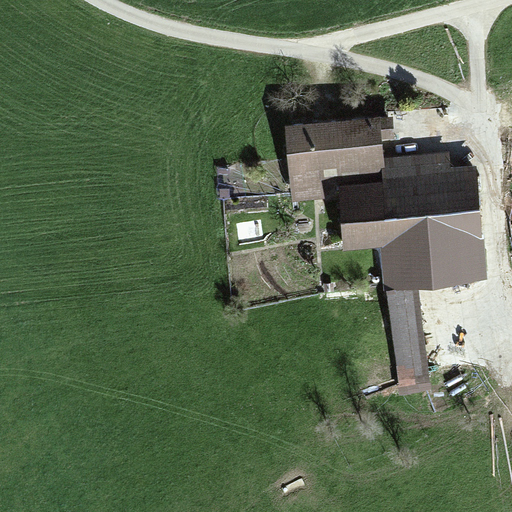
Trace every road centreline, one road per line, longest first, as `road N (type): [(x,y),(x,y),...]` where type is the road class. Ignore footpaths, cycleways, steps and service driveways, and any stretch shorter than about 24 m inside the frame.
road 1 (unclassified): [(99,0),(186,31),(399,71),(470,105),(490,147),(510,342)]
road 2 (track): [(472,6),(300,50)]
road 3 (track): [(483,121),(472,6),(497,0)]
